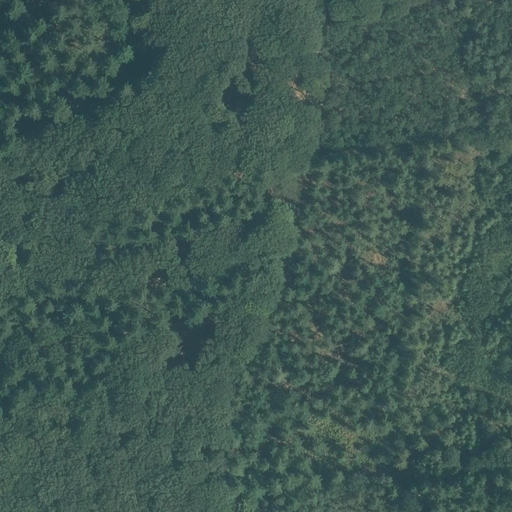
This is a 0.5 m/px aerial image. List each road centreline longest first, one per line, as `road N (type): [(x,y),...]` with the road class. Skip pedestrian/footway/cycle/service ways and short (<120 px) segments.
road 1 (track): [(401,511),(393,463),(227,494),(229,511)]
road 2 (track): [(511,447),(393,463)]
